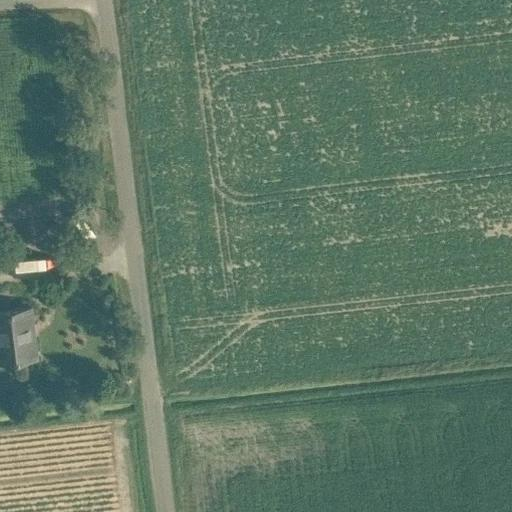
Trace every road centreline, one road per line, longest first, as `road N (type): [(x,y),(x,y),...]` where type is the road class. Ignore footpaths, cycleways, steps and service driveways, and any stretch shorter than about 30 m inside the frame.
road 1 (unclassified): [(162,511),(99,0)]
road 2 (unknown): [(0,266),(130,255)]
